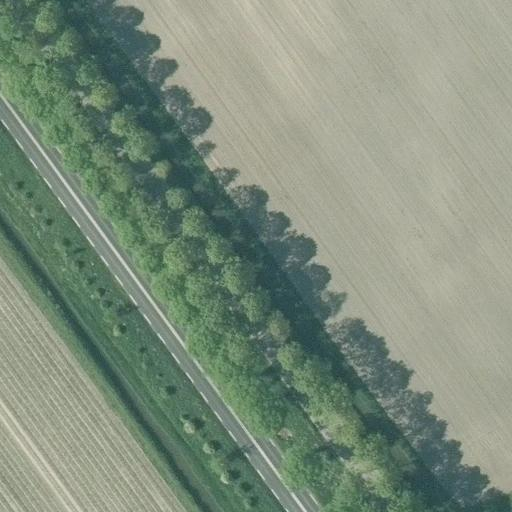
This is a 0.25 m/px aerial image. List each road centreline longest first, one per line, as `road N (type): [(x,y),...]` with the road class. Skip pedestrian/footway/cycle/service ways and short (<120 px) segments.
road 1 (unclassified): [(399,511),(24,0)]
road 2 (primary): [(303,511),(0,96)]
